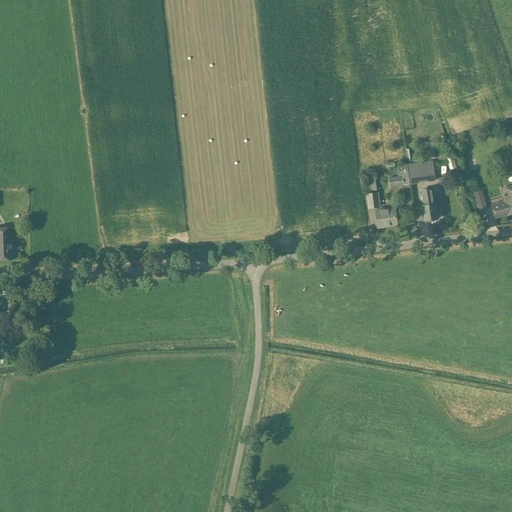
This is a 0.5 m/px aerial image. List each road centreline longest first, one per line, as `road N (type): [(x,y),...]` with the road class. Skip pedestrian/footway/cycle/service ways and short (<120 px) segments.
road 1 (unclassified): [(254,262),(511,234)]
road 2 (unclassified): [(0,278),(254,262)]
road 3 (unclassified): [(227,511),(258,360),(254,262)]
